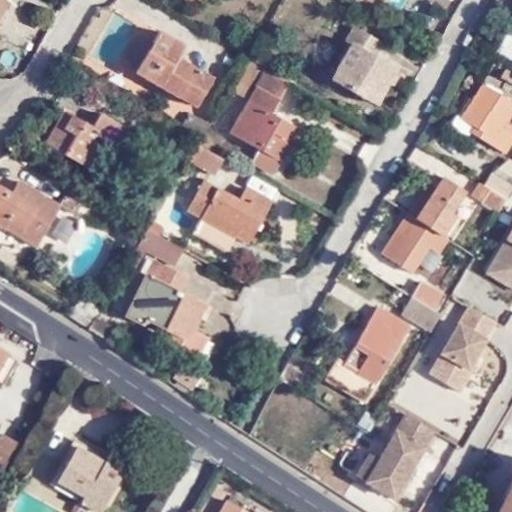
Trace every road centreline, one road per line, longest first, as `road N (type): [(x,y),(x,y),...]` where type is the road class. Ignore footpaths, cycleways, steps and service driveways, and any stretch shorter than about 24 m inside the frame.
road 1 (tertiary): [(0,295),(347,511)]
road 2 (unknown): [(305,311),(254,453)]
